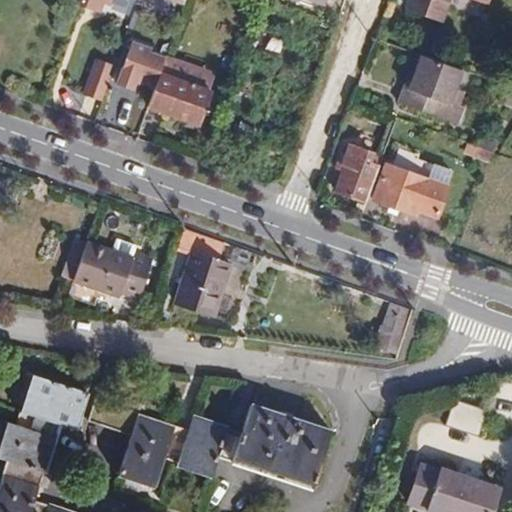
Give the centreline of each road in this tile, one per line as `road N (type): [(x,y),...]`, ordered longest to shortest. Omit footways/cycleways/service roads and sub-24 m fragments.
road 1 (residential): [(503,307),(462,358),(414,378),(351,384),(0,330)]
road 2 (secondary): [(0,128),(503,307)]
road 3 (track): [(360,0),(281,228)]
